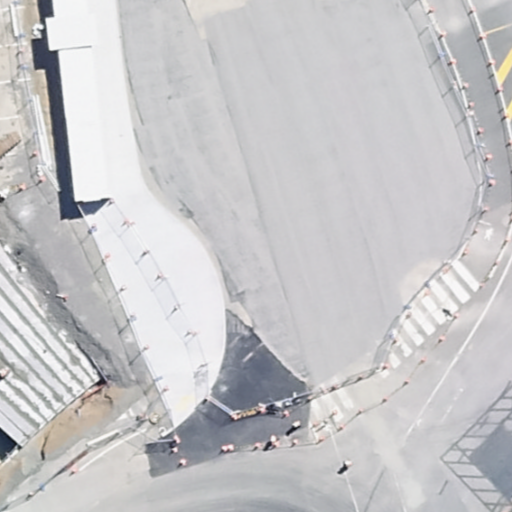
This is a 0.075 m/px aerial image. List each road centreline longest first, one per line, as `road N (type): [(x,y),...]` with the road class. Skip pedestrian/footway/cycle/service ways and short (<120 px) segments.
road 1 (tertiary): [(342,403),(385,407),(419,432),(436,477),(429,511)]
road 2 (tertiary): [(284,511),(277,480),(289,439),(321,410),(342,403)]
